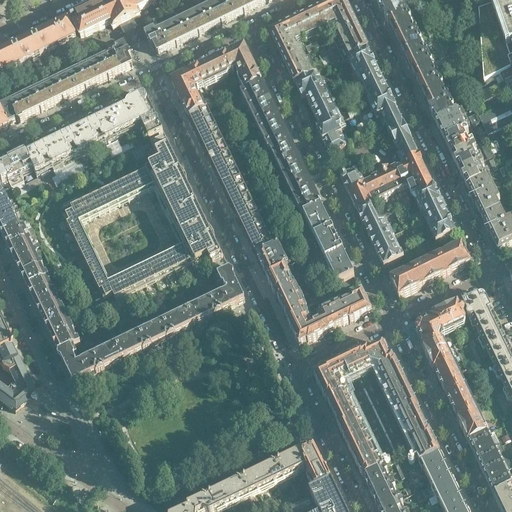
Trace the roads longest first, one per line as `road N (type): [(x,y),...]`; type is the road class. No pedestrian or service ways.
road 1 (residential): [(292,369),(151,76)]
road 2 (residential): [(392,321),(250,29)]
road 3 (residential): [(358,0),(490,272)]
road 4 (residential): [(76,478),(88,454),(0,273)]
road 5 (residential): [(484,511),(392,321)]
road 6 (residential): [(0,150),(151,76)]
road 7 (residential): [(292,369),(359,511)]
